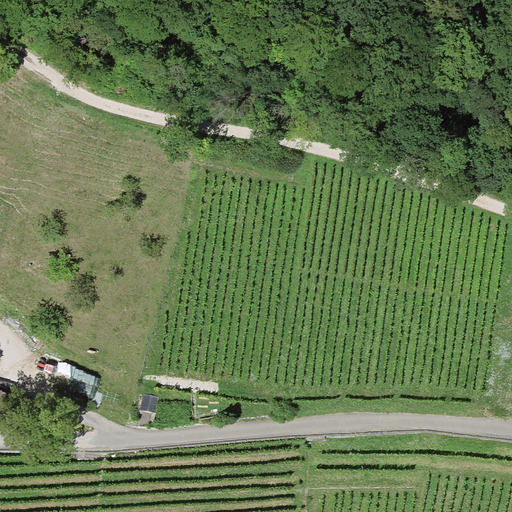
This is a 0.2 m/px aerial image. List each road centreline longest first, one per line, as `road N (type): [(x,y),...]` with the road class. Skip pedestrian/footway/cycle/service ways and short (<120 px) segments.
road 1 (track): [(511,211),(309,144),(103,106),(0,39)]
road 2 (residential): [(0,434),(50,439),(291,420),(511,423)]
